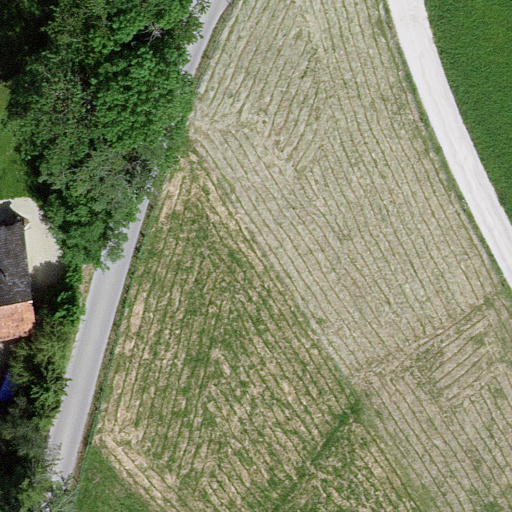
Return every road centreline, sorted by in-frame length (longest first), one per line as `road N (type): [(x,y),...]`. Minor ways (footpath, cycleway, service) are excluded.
road 1 (unclassified): [(211,0),(168,98),(40,511)]
road 2 (track): [(404,0),(454,146),(511,254)]
